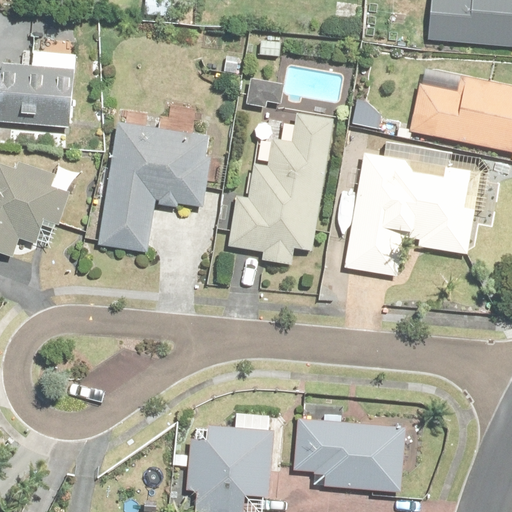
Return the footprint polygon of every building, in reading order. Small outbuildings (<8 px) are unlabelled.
[(395,0),(351,0),(351,15),(395,17),(395,0)] [(511,0),(433,0),(430,43),(511,49),(511,0)] [(422,88),(413,133),(493,150),(491,162),(511,166),(511,90),(464,81),(460,96),(422,88)] [(249,82),(244,109),(268,113),(269,105),(281,108),(284,88),(249,82)] [(57,93),(0,90),(0,147),(55,149),(57,93)] [(219,185),(217,218),(202,217),(196,269),(232,273),(232,282),(260,283),(260,276),(261,276),(261,274),(283,276),(287,238),(291,239),(295,191),(301,139),(264,134),(261,163),(239,160),(236,186),(219,185)] [(125,150),(125,151),(88,144),(66,268),(115,277),(122,237),(132,233),(147,235),(149,230),(171,225),(181,158),(125,150)] [(389,180),(331,171),(313,291),(371,300),(376,266),(437,276),(451,192),(389,182),(389,180)] [(0,272),(8,276),(35,215),(7,202),(9,197),(0,194),(0,272)] [(337,433),(261,431),(260,495),(286,495),(285,509),(331,511),(379,511),(383,450),(337,447),(337,433)] [(236,511),(239,452),(160,448),(157,511),(236,511)]
